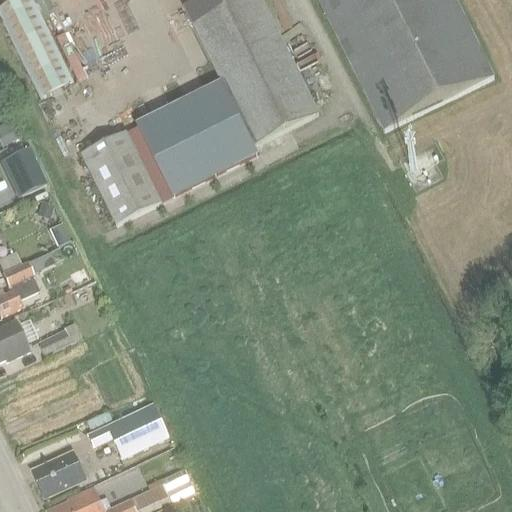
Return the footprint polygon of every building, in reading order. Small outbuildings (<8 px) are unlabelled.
[(35,0),(25,0),(0,12),(0,15),(43,104),(66,93),(77,88),(78,87),(35,0)] [(186,12),(224,88),(255,151),(320,119),(260,0),(209,0),(201,5),(186,12)] [(317,0),(387,137),(495,82),(454,0),(317,0)] [(109,106),(135,93),(130,84),(105,97),(109,106)] [(221,86),(137,128),(174,201),(257,159),(221,86)] [(8,126),(0,129),(0,150),(1,152),(17,144),(8,126)] [(127,137),(84,159),(119,230),(163,209),(127,137)] [(28,152),(0,165),(17,203),(46,190),(28,152)] [(41,206),(38,216),(51,220),(54,210),(41,206)] [(61,227),(49,233),(57,251),(70,245),(61,227)] [(52,255),(31,265),(36,276),(57,266),(52,255)] [(13,289),(20,306),(41,296),(33,281),(37,279),(36,276),(31,265),(4,277),(10,290),(13,289)] [(78,287),(92,281),(86,268),(72,274),(78,287)] [(0,323),(1,323),(1,322),(23,312),(15,293),(5,298),(3,294),(0,295),(0,323)] [(58,316),(81,308),(76,294),(53,301),(58,316)] [(0,367),(6,364),(7,367),(31,356),(16,325),(0,332),(0,367)] [(66,335),(41,347),(46,360),(82,343),(76,329),(66,334),(66,335)] [(154,408),(89,438),(95,451),(114,443),(123,462),(169,441),(154,408)] [(87,484),(74,456),(34,475),(47,503),(87,484)] [(185,473),(162,484),(164,488),(172,505),(173,507),(196,496),(185,473)] [(161,483),(148,489),(151,494),(164,488),(162,484),(161,483)] [(157,511),(172,505),(164,488),(151,494),(114,511),(111,511),(107,504),(102,506),(95,491),(69,503),(70,505),(56,511),(157,511)]
